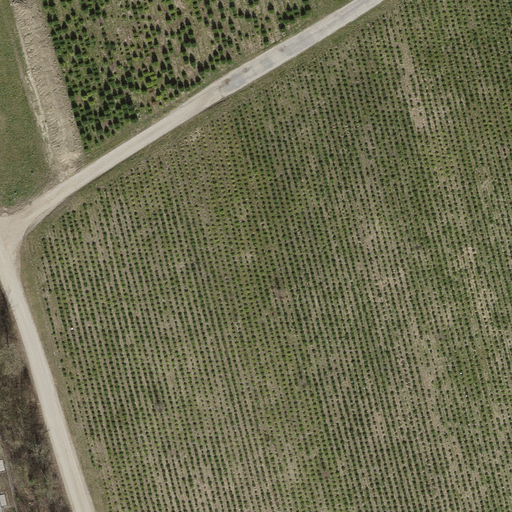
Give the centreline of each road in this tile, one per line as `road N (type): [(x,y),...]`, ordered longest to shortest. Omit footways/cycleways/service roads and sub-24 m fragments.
road 1 (track): [(369,0),(0,234)]
road 2 (track): [(87,511),(0,250)]
